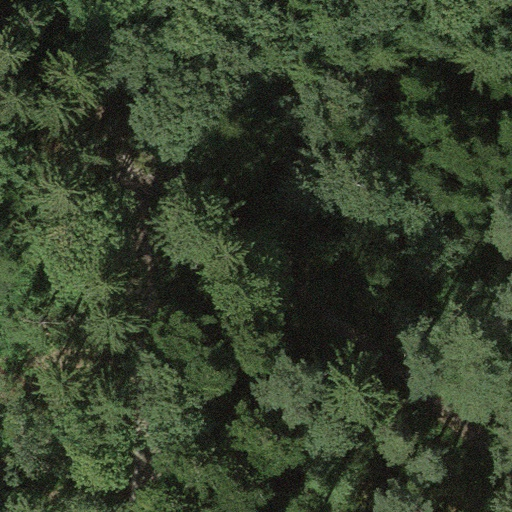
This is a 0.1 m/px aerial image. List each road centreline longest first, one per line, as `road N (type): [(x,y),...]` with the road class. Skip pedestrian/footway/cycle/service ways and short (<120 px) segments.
road 1 (track): [(150,511),(159,461),(156,326),(118,128),(83,0)]
road 2 (track): [(118,128),(341,328),(511,462)]
